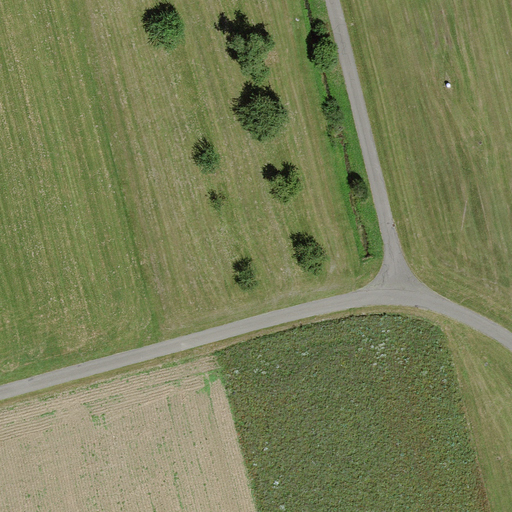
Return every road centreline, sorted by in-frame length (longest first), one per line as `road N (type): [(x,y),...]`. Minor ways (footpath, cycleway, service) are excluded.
road 1 (track): [(0,391),(370,296),(432,302),(511,343)]
road 2 (residential): [(331,0),(398,295)]
